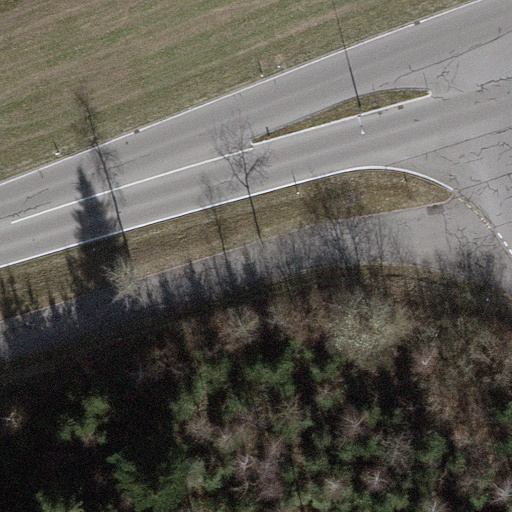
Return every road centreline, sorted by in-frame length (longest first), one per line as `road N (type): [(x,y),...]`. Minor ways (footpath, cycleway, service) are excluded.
road 1 (secondary): [(490,18),(0,221)]
road 2 (secondary): [(0,230),(511,99)]
